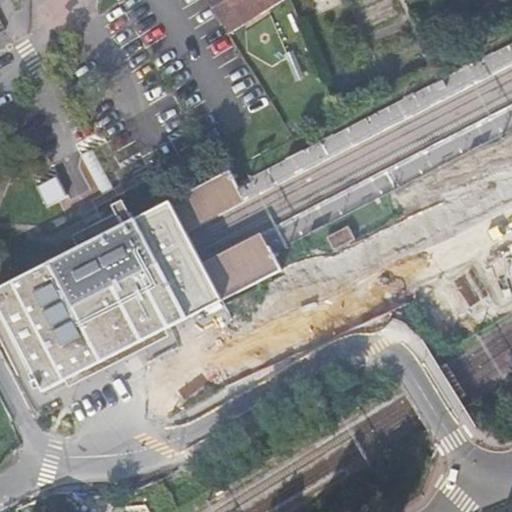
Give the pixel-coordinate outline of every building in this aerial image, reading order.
[(210,0),(223,20),(239,10),(255,0),(210,0)] [(283,42),(265,0),(255,0),(239,10),(240,37),(266,52),(283,42)] [(238,183),(232,171),(173,201),(188,231),(247,201),(238,183)] [(0,327),(9,323),(188,231),(173,201),(93,242),(6,286),(0,289),(0,305),(0,327)] [(335,250),(357,238),(350,225),(328,236),(335,250)] [(204,262),(188,231),(9,323),(25,354),(204,262)] [(220,293),(279,263),(272,251),(263,232),(204,262),(220,293)] [(220,293),(204,262),(25,354),(10,361),(20,381),(29,399),(86,370),(129,347),(204,310),(205,300),(220,293)] [(282,269),(279,263),(220,293),(223,300),(282,269)] [(95,511),(90,497),(53,511),(95,511)]
